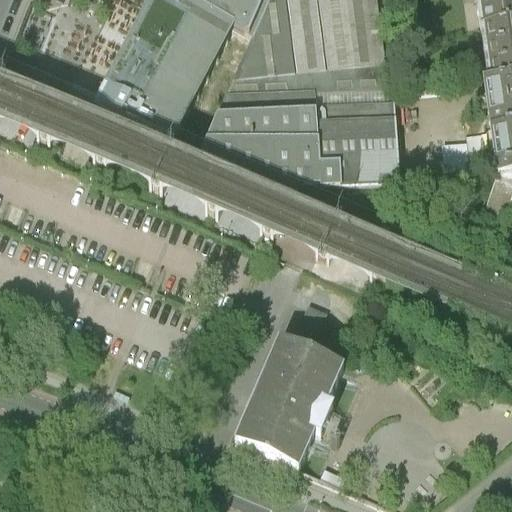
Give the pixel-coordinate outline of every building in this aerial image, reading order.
[(124,51),(94,109),(170,141),(230,24),(185,0),(149,0),(149,1),(124,51)] [(185,0),(230,24),(251,35),(266,0),(185,0)] [(266,0),(251,35),(226,93),(313,88),(314,104),(388,99),(375,0),(266,0)] [(511,0),(478,0),(482,22),(511,18),(511,0)] [(511,18),(482,22),(484,41),(483,42),(486,61),(487,61),(489,77),(511,75),(511,18)] [(491,128),(511,124),(511,75),(489,77),(484,76),(491,128)] [(226,93),(200,153),(293,190),(300,183),(319,182),(319,184),(399,178),(394,99),(388,99),(314,104),(313,88),(226,93)] [(511,124),(491,128),(497,176),(511,173),(511,124)] [(449,182),(497,176),(491,128),(467,131),(468,139),(444,142),(449,182)] [(511,173),(497,176),(484,217),(511,230),(511,173)] [(235,451),(297,477),(313,440),(319,443),(321,438),(332,414),(326,412),(342,375),(279,348),(258,397),(235,451)] [(0,456),(10,431),(0,426),(0,456)] [(118,511),(119,511),(110,495),(109,493),(91,502),(90,503),(94,511),(118,511)]
